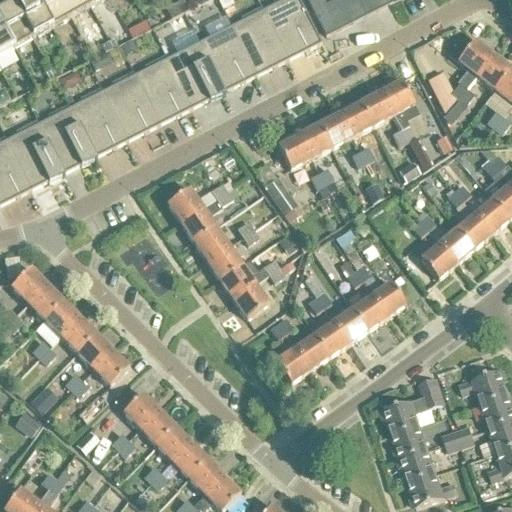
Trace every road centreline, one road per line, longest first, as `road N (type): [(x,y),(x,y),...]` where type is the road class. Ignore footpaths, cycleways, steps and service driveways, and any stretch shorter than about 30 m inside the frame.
road 1 (residential): [(42,231),(480,0)]
road 2 (residential): [(274,469),(42,231)]
road 3 (residential): [(274,469),(483,310)]
